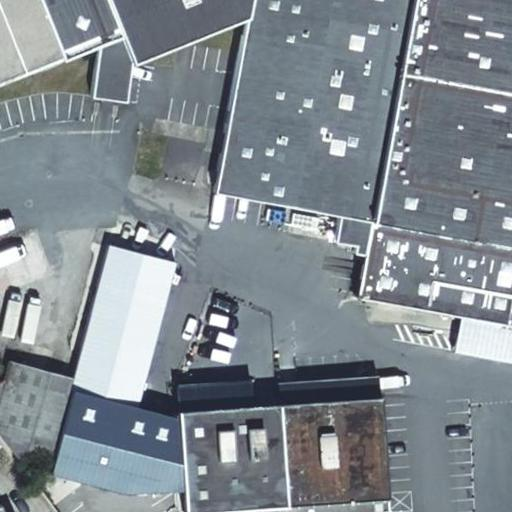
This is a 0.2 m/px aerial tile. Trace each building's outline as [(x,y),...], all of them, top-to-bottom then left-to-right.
[(0,0),(0,83),(97,46),(89,97),(124,102),(129,63),(245,17),(247,0),(0,0)] [(393,305),(432,0),(247,0),(245,17),(212,192),(337,215),(332,242),(353,246),(351,254),(362,256),(355,298),(393,305)] [(511,0),(432,0),(393,305),(456,316),(450,351),(511,363),(511,0)] [(0,440),(17,463),(46,472),(72,377),(8,362),(2,382),(0,382),(0,440)] [(385,500),(378,397),(176,412),(177,432),(151,434),(155,486),(181,484),(183,511),(222,511),(258,509),(258,511),(383,511),(383,500),(385,500)]
